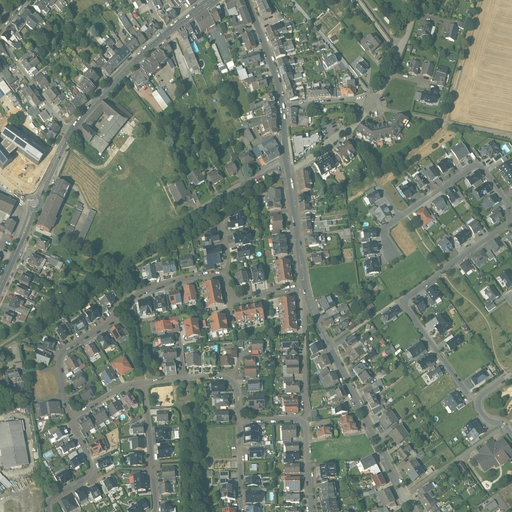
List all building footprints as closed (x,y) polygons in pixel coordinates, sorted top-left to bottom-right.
[(55,0),(57,1),(63,8),(67,5),(63,1),(62,1),(62,0),(55,0)] [(142,0),(138,0),(135,2),(139,8),(145,5),(142,0)] [(165,0),(171,8),(174,7),(170,0),(165,0)] [(231,0),(225,3),(233,26),(236,25),(232,17),(234,16),(234,14),(235,14),(234,13),(237,12),(237,11),(238,10),(240,14),(247,12),(245,8),(242,0),(231,0)] [(271,15),(265,0),(256,0),(255,1),(263,19),(271,15)] [(63,8),(57,1),(54,4),(60,11),(62,12),(64,10),(62,9),(63,8)] [(39,2),(33,8),(40,13),(42,11),(46,14),(49,11),(46,8),(39,2)] [(25,9),(17,18),(25,25),(32,32),(36,27),(39,24),(41,26),(44,23),(43,22),(36,17),(35,15),(33,16),(30,13),(29,12),(28,12),(25,9)] [(173,10),(168,14),(173,19),(177,16),(173,10)] [(220,21),(214,10),(208,14),(212,22),(214,25),(218,23),(220,21)] [(247,12),(240,14),(243,23),(245,27),(251,25),(252,24),(247,12)] [(45,20),(38,14),(36,17),(43,22),(45,20)] [(173,19),(168,14),(165,16),(170,22),(173,19)] [(208,14),(195,22),(200,33),(206,29),(206,31),(215,26),(212,22),(208,14)] [(131,28),(123,15),(118,18),(127,31),(131,36),(135,33),(131,28)] [(170,22),(165,16),(161,19),(166,25),(170,22)] [(25,25),(17,18),(11,25),(16,32),(17,34),(25,25)] [(236,25),(233,26),(235,32),(234,33),(236,37),(239,36),(239,35),(247,33),(246,30),(245,27),(243,23),(236,25)] [(155,24),(152,27),(156,33),(160,30),(155,24)] [(432,26),(423,24),(422,28),(421,28),(420,29),(420,31),(420,32),(421,32),(420,34),(429,37),(429,35),(432,26)] [(11,25),(7,30),(13,36),(14,34),(16,32),(11,25)] [(193,33),(189,25),(183,29),(187,36),(188,36),(193,33)] [(458,28),(449,26),(445,39),(454,42),(458,28)] [(156,33),(152,27),(151,27),(148,30),(153,36),(156,33)] [(274,27),(266,31),(268,36),(283,30),(282,28),(280,28),(280,29),(276,31),(274,27)] [(183,29),(177,33),(179,36),(183,42),(187,40),(188,36),(187,36),(183,29)] [(13,36),(7,30),(1,38),(7,43),(9,41),(13,36)] [(119,40),(112,30),(110,31),(114,36),(113,37),(116,41),(119,40)] [(153,36),(148,30),(144,33),(148,39),(153,36)] [(283,30),(268,36),(271,42),(284,37),(283,34),(284,33),(283,30)] [(140,34),(138,36),(135,33),(131,36),(133,39),(140,47),(146,41),(140,34)] [(228,44),(236,42),(233,34),(225,36),(228,44)] [(251,35),(243,37),(244,43),(241,44),(242,45),(245,44),(253,42),(251,35)] [(373,35),(363,44),(364,44),(368,49),(371,53),(377,48),(378,48),(382,45),(373,35)] [(114,45),(109,39),(104,43),(107,46),(109,48),(113,53),(116,51),(112,46),(114,45)] [(133,39),(124,46),(125,47),(131,54),(140,47),(133,39)] [(253,42),(245,44),(246,48),(244,49),(245,51),(251,50),(251,49),(255,48),(253,42)] [(281,43),(272,46),(274,52),(283,49),(281,43)] [(212,45),(222,74),(227,72),(217,44),(212,45)] [(173,52),(167,45),(160,51),(165,58),(173,52)] [(109,48),(107,46),(104,48),(107,51),(107,50),(111,55),(113,53),(109,48)] [(118,54),(116,51),(113,53),(116,56),(122,63),(131,54),(125,47),(118,54)] [(283,49),(274,52),(277,61),(285,58),(285,56),(283,49)] [(160,51),(152,57),(153,59),(141,69),(142,71),(148,79),(161,68),(159,67),(167,60),(160,51)] [(116,56),(113,53),(111,55),(112,57),(114,58),(108,64),(114,71),(122,63),(116,56)] [(198,65),(193,53),(189,55),(184,57),(189,69),(198,65)] [(258,54),(253,56),(253,54),(250,55),(251,57),(244,59),(244,60),(244,63),(245,63),(246,66),(253,63),(255,67),(259,66),(257,62),(260,61),(258,54)] [(108,64),(102,56),(95,62),(102,70),(104,72),(103,74),(105,76),(106,74),(109,76),(114,71),(108,64)] [(338,64),(333,57),(328,60),(333,67),(338,64)] [(28,60),(22,65),(24,69),(31,64),(29,62),(28,60)] [(287,60),(278,63),(280,70),(293,66),(296,65),(295,62),(295,60),(289,62),(288,63),(287,60)] [(333,67),(328,60),(323,63),(328,70),(333,67)] [(90,67),(85,61),(82,64),(88,69),(90,67)] [(364,61),(355,69),(360,74),(362,76),(362,75),(363,76),(365,73),(368,70),(365,68),(368,65),(364,61)] [(412,62),(410,68),(409,68),(408,73),(411,74),(416,75),(419,68),(420,64),(419,64),(412,62)] [(31,64),(24,69),(27,73),(34,68),(31,64)] [(323,65),(315,68),(318,74),(325,71),(323,65)] [(427,66),(426,65),(424,71),(423,75),(430,77),(433,67),(427,66)] [(293,66),(280,70),(283,78),(291,75),(290,71),(294,69),(293,66)] [(447,70),(439,68),(437,76),(436,77),(436,78),(436,79),(436,81),(438,82),(439,82),(440,81),(445,82),(443,82),(447,70)] [(7,70),(5,71),(1,74),(5,80),(10,77),(11,76),(7,70)] [(90,70),(86,74),(85,73),(82,77),(84,78),(92,86),(99,79),(90,70)] [(148,79),(142,71),(130,79),(137,89),(149,81),(148,79)] [(245,71),(238,74),(241,81),(246,79),(248,79),(247,76),(245,71)] [(291,75),(283,78),(285,84),(293,82),(297,80),(298,80),(297,77),(294,78),(292,77),(291,75)] [(12,80),(10,77),(5,80),(10,87),(17,81),(15,78),(12,80)] [(48,85),(42,77),(35,82),(41,89),(44,87),(45,88),(48,85)] [(248,79),(246,79),(248,87),(252,85),(252,83),(255,82),(253,77),(248,79)] [(84,78),(81,81),(82,83),(77,89),(85,100),(95,89),(92,86),(84,78)] [(255,82),(252,83),(252,85),(254,91),(268,87),(266,83),(265,80),(265,79),(255,82)] [(350,79),(346,79),(346,80),(347,83),(347,88),(348,97),(355,96),(354,87),(355,87),(355,83),(354,83),(354,82),(351,83),(350,79)] [(31,87),(21,94),(24,98),(34,91),(31,87)] [(52,90),(46,94),(52,102),(58,97),(59,96),(55,91),(54,91),(53,89),(52,90)] [(77,89),(76,89),(73,91),(76,94),(74,96),(82,107),(88,102),(85,100),(77,89)] [(430,95),(423,93),(423,94),(421,101),(426,102),(425,103),(431,104),(432,100),(435,101),(436,96),(437,91),(431,90),(430,95)] [(34,91),(24,98),(27,102),(30,100),(37,95),(34,91)] [(167,105),(156,91),(152,94),(163,110),(167,105)] [(296,92),(288,95),(290,101),(298,98),(296,94),(296,92)] [(423,94),(418,93),(416,93),(414,100),(421,102),(421,101),(423,94)] [(37,95),(30,100),(31,101),(32,102),(33,103),(40,99),(37,95)] [(272,95),(263,98),(265,103),(266,103),(267,105),(274,103),(275,103),(273,99),(272,95)] [(82,107),(74,96),(72,97),(74,100),(74,99),(75,100),(71,104),(77,112),(82,107)] [(40,99),(33,103),(36,107),(43,103),(40,99)] [(118,112),(105,101),(100,106),(103,109),(114,118),(118,112)] [(274,103),(267,105),(264,107),(267,115),(268,115),(275,112),(273,106),(275,105),(274,103)] [(71,104),(63,110),(61,111),(64,116),(66,115),(69,118),(74,114),(73,114),(77,112),(71,104)] [(100,106),(86,123),(92,127),(96,122),(94,120),(100,114),(103,109),(100,106)] [(37,108),(29,114),(31,116),(39,111),(37,108)] [(114,118),(97,138),(107,145),(128,120),(118,112),(114,118)] [(275,112),(268,115),(268,120),(267,120),(265,120),(264,120),(261,121),(263,124),(276,119),(275,112)] [(296,118),(296,126),(305,126),(304,117),(296,118)] [(384,127),(380,126),(377,128),(373,129),(373,127),(372,127),(371,127),(364,122),(356,134),(366,140),(371,144),(396,139),(399,134),(408,120),(394,117),(390,123),(388,123),(388,124),(388,126),(384,127)] [(296,118),(287,118),(288,127),(296,126),(296,118)] [(263,124),(258,126),(262,136),(271,132),(272,135),(277,133),(276,119),(263,124)] [(58,125),(52,122),(51,125),(52,126),(48,133),(55,137),(60,129),(56,127),(58,125)] [(86,123),(77,133),(89,144),(95,136),(88,131),(92,127),(86,123)] [(55,137),(48,133),(43,126),(40,129),(51,145),(55,137)] [(0,167),(2,170),(12,162),(8,158),(17,151),(38,166),(45,155),(7,128),(0,138),(4,142),(0,147),(0,167)] [(253,141),(247,131),(243,133),(246,138),(249,144),(253,141)] [(396,139),(371,144),(366,140),(363,145),(369,149),(399,143),(404,137),(399,134),(396,139)] [(303,138),(293,139),(295,160),(312,147),(313,148),(316,145),(315,145),(321,140),(318,135),(309,139),(304,140),(303,138)] [(107,145),(97,138),(95,136),(89,144),(99,153),(101,154),(108,146),(107,145)] [(273,138),(261,145),(264,150),(265,151),(267,150),(269,153),(265,155),(270,162),(279,157),(275,150),(278,148),(273,138)] [(346,142),(334,153),(337,156),(341,160),(344,163),(355,153),(351,149),(346,142)] [(461,144),(456,148),(457,150),(453,153),(451,151),(452,153),(459,162),(469,155),(470,155),(462,143),(461,143),(461,144)] [(489,145),(489,144),(486,146),(486,147),(483,149),(491,159),(492,158),(499,153),(500,153),(497,150),(498,150),(495,145),(494,146),(492,143),(489,145)] [(262,157),(260,153),(255,155),(262,166),(265,165),(261,158),(262,157)] [(459,162),(452,153),(450,155),(452,157),(449,159),(453,164),(454,166),(459,163),(459,162)] [(499,153),(492,158),(496,163),(503,158),(499,153)] [(249,154),(240,159),(246,169),(250,167),(248,164),(254,161),(249,154)] [(262,157),(261,158),(265,165),(270,162),(265,155),(262,157)] [(331,161),(328,156),(322,159),(320,161),(314,164),(315,166),(319,172),(321,175),(324,173),(325,174),(326,173),(331,170),(331,169),(334,167),(334,166),(331,161)] [(449,159),(448,156),(445,159),(446,160),(450,166),(453,164),(449,159)] [(446,160),(437,166),(443,174),(452,168),(450,166),(446,160)] [(511,163),(511,162),(498,170),(504,178),(511,172),(511,163)] [(339,163),(334,166),(334,167),(331,169),(331,170),(326,173),(329,178),(335,174),(337,179),(342,176),(340,171),(344,169),(344,168),(339,163)] [(233,164),(225,169),(230,177),(234,174),(234,173),(237,171),(233,164)] [(425,172),(429,177),(432,182),(439,178),(432,168),(425,172)] [(223,180),(218,172),(213,175),(214,176),(210,179),(214,185),(223,180)] [(478,175),(476,172),(466,179),(471,186),(473,185),(480,180),(482,179),(479,174),(478,175)] [(199,173),(191,178),(194,183),(196,187),(205,183),(199,173)] [(308,173),(298,174),(301,191),(310,190),(308,173)] [(422,179),(420,175),(413,179),(421,190),(427,185),(422,179)] [(480,180),(473,185),(475,188),(482,183),(480,180)] [(69,187),(56,181),(50,197),(62,202),(69,187)] [(181,183),(170,188),(177,204),(185,200),(184,198),(187,197),(187,196),(185,192),(181,183)] [(476,190),(475,191),(480,198),(490,192),(485,184),(484,185),(476,190)] [(415,193),(410,185),(400,192),(405,200),(415,193)] [(452,189),(445,194),(452,204),(458,200),(459,199),(456,194),(452,189)] [(279,191),(272,192),(272,193),(271,193),(268,194),(269,196),(265,196),(266,203),(268,203),(280,201),(281,201),(279,191)] [(464,199),(459,192),(456,194),(459,199),(458,200),(460,202),(464,199)] [(379,200),(375,193),(367,199),(370,205),(379,200)] [(16,203),(0,195),(0,212),(5,215),(10,217),(16,203)] [(494,196),(485,203),(489,209),(499,203),(494,196)] [(62,202),(50,197),(43,211),(56,216),(62,202)] [(307,197),(298,198),(299,205),(308,204),(307,201),(307,197)] [(440,198),(432,203),(435,207),(435,210),(442,211),(442,208),(446,206),(443,201),(440,198)] [(280,201),(268,203),(268,205),(267,208),(268,209),(268,211),(281,210),(280,207),(281,207),(280,203),(280,201)] [(308,204),(299,205),(300,213),(309,212),(309,207),(308,204)] [(376,207),(368,212),(371,216),(377,212),(378,211),(376,207)] [(386,210),(384,207),(378,211),(377,212),(379,215),(376,216),(378,219),(379,219),(380,222),(385,219),(390,216),(388,213),(389,213),(387,210),(386,210)] [(430,217),(424,209),(417,214),(423,223),(425,226),(432,221),(430,217)] [(76,210),(69,224),(75,226),(81,212),(76,210)] [(91,210),(74,248),(79,250),(92,220),(96,212),(91,210)] [(500,210),(493,215),(489,218),(493,225),(496,223),(497,223),(500,221),(499,221),(503,218),(500,214),(501,213),(500,210)] [(56,216),(43,211),(36,227),(49,232),(51,228),(52,229),(56,221),(54,220),(56,216)] [(236,218),(230,219),(232,228),(235,228),(239,228),(238,227),(243,226),(241,218),(241,217),(236,218)] [(7,221),(4,227),(0,225),(0,229),(3,231),(11,235),(15,224),(7,221)] [(481,230),(475,222),(468,226),(474,235),(481,230)] [(283,223),(274,224),(273,224),(274,231),(279,231),(283,230),(282,226),(283,226),(283,223)] [(311,224),(302,225),(303,233),(311,232),(311,224)] [(74,228),(69,226),(64,237),(69,239),(74,228)] [(469,233),(464,226),(461,228),(464,231),(467,235),(469,233)] [(375,230),(363,232),(364,239),(365,240),(369,239),(376,238),(375,230)] [(243,233),(234,234),(234,235),(233,236),(234,238),(234,239),(235,244),(243,243),(249,241),(249,238),(250,237),(251,237),(251,236),(251,233),(250,232),(249,232),(249,231),(243,233)] [(464,231),(460,234),(457,234),(457,236),(455,238),(456,240),(456,243),(458,243),(460,246),(464,243),(463,243),(469,239),(467,235),(464,231)] [(207,236),(205,236),(206,243),(211,242),(219,241),(218,234),(215,234),(207,236)] [(323,236),(307,238),(309,247),(318,246),(324,245),(323,236)] [(285,237),(273,238),(273,244),(273,245),(273,251),(274,251),(275,257),(276,257),(287,255),(287,252),(287,251),(288,251),(287,249),(287,248),(286,249),(286,243),(286,240),(285,240),(285,237)] [(49,243),(40,239),(38,240),(37,242),(38,243),(36,248),(47,252),(48,249),(46,248),(49,243)] [(444,239),(440,242),(441,243),(438,245),(445,255),(447,253),(448,253),(450,252),(449,251),(452,250),(449,246),(448,245),(448,244),(445,239),(444,239)] [(498,240),(489,245),(495,253),(503,247),(499,242),(498,240)] [(367,246),(364,246),(365,256),(368,256),(374,255),(376,255),(376,252),(378,252),(378,248),(375,248),(375,245),(373,245),(367,246)] [(0,246),(0,253),(6,257),(9,251),(0,246)] [(212,248),(206,249),(206,250),(207,253),(208,254),(209,257),(219,255),(222,254),(220,247),(212,248)] [(249,248),(238,250),(239,258),(244,257),(245,257),(246,258),(249,257),(249,256),(251,256),(252,254),(251,250),(249,248)] [(273,251),(263,252),(265,261),(276,260),(276,257),(275,257),(274,251),(273,251)] [(482,251),(471,258),(475,263),(477,266),(488,259),(485,255),(482,251)] [(490,251),(485,255),(488,259),(489,261),(494,258),(490,251)] [(209,257),(208,257),(208,260),(207,261),(208,265),(214,264),(220,263),(219,255),(209,257)] [(42,259),(37,256),(36,258),(32,256),(30,260),(29,260),(27,260),(27,262),(27,263),(28,264),(35,267),(32,272),(38,275),(41,270),(37,269),(42,259)] [(320,256),(312,257),(312,260),(311,260),(312,265),(321,264),(320,256)] [(191,257),(185,258),(180,259),(182,268),(193,266),(192,260),(191,257)] [(281,260),(272,261),(273,264),(270,264),(271,272),(276,272),(275,264),(282,263),(281,260)] [(370,262),(366,263),(367,270),(369,270),(370,274),(379,273),(377,265),(377,261),(370,262)] [(174,262),(170,263),(169,264),(163,265),(164,271),(164,274),(169,273),(170,273),(172,272),(172,273),(176,272),(175,268),(176,266),(176,264),(174,263),(174,262)] [(282,263),(275,264),(276,272),(278,284),(292,282),(289,262),(282,263)] [(470,267),(466,262),(460,266),(465,273),(465,274),(472,269),(470,267)] [(153,266),(146,268),(147,272),(146,273),(147,277),(148,277),(148,281),(156,279),(155,273),(154,266),(153,266)] [(261,267),(251,269),(254,284),(264,282),(262,274),(263,274),(261,267)] [(246,273),(243,271),(239,272),(237,275),(237,277),(236,278),(237,281),(238,281),(238,283),(242,285),(245,285),(248,282),(248,281),(246,274),(246,273)] [(511,277),(510,276),(508,271),(499,277),(507,289),(511,285),(511,277)] [(32,277),(27,275),(26,276),(23,275),(21,279),(20,281),(20,282),(28,286),(32,277)] [(218,282),(204,285),(205,295),(208,308),(215,307),(223,305),(218,282)] [(27,289),(22,287),(21,288),(18,287),(15,293),(23,297),(27,289)] [(191,287),(187,288),(187,291),(186,293),(185,293),(185,294),(187,302),(196,301),(194,289),(192,290),(191,287)] [(440,294),(435,287),(427,293),(430,298),(434,302),(435,301),(439,298),(440,299),(443,297),(441,294),(440,294)] [(491,287),(485,292),(491,302),(498,297),(491,287)] [(179,291),(169,293),(172,306),(181,304),(179,291)] [(105,299),(99,303),(100,305),(105,313),(108,311),(107,309),(111,307),(115,300),(114,298),(111,294),(105,298),(105,299)] [(205,295),(201,296),(204,312),(216,310),(215,307),(208,308),(205,295)] [(164,296),(155,298),(156,302),(157,309),(166,307),(164,296)] [(427,300),(425,297),(421,300),(426,308),(430,305),(427,300)] [(330,298),(326,300),(326,299),(320,302),(323,308),(322,309),(324,313),(326,312),(331,309),(333,308),(330,303),(332,302),(330,298)] [(434,302),(430,298),(427,300),(430,305),(432,307),(437,304),(435,301),(434,302)] [(17,301),(12,299),(9,306),(17,310),(21,301),(18,300),(17,301)] [(420,299),(413,304),(420,313),(427,309),(426,308),(421,300),(420,299)] [(151,312),(149,303),(149,300),(138,302),(139,307),(138,307),(139,311),(140,311),(140,312),(140,311),(141,316),(151,314),(151,312)] [(294,300),(279,301),(280,316),(282,333),(297,331),(294,300)] [(280,316),(279,301),(271,302),(273,316),(280,316)] [(495,307),(492,303),(485,307),(489,312),(495,307)] [(261,304),(250,307),(250,308),(246,309),(246,307),(234,310),(237,324),(242,323),(242,322),(246,322),(246,323),(255,321),(255,320),(259,319),(259,320),(264,319),(261,304)] [(98,312),(94,307),(91,308),(90,307),(85,309),(87,311),(85,312),(88,318),(91,323),(92,323),(94,321),(95,321),(98,319),(101,317),(98,312)] [(341,308),(333,313),(334,316),(337,314),(339,318),(340,317),(340,316),(344,314),(341,308)] [(399,314),(395,308),(390,311),(383,316),(387,322),(392,319),(395,317),(399,314)] [(333,313),(331,309),(326,312),(329,319),(334,316),(333,313)] [(349,313),(342,317),(343,318),(340,320),(341,322),(343,321),(348,318),(351,316),(349,313)] [(10,316),(6,314),(5,314),(4,317),(3,321),(10,324),(14,316),(11,315),(10,316)] [(329,319),(324,321),(326,326),(335,322),(334,320),(339,318),(337,314),(334,316),(329,319)] [(86,319),(83,315),(79,317),(80,319),(81,318),(84,324),(87,322),(86,319)] [(450,329),(446,323),(448,322),(444,315),(437,320),(440,325),(435,328),(437,331),(437,330),(441,335),(447,331),(450,329)] [(225,316),(210,319),(213,333),(217,332),(217,333),(218,333),(218,332),(222,332),(223,332),(223,331),(227,330),(225,316)] [(177,317),(169,319),(170,322),(171,326),(178,324),(177,317)] [(80,319),(72,324),(77,332),(86,326),(84,324),(81,318),(80,319)] [(246,322),(242,322),(242,323),(237,324),(238,330),(265,325),(264,319),(259,320),(259,319),(255,320),(255,321),(246,323),(246,322)] [(197,321),(186,323),(185,325),(187,337),(189,338),(200,336),(197,321)] [(164,323),(159,323),(160,324),(156,325),(157,333),(162,332),(163,333),(166,332),(166,331),(172,330),(171,326),(170,322),(164,323)] [(344,322),(333,329),(336,334),(338,333),(339,334),(342,332),(341,331),(347,327),(344,322)] [(63,328),(62,327),(61,327),(59,328),(59,329),(59,330),(57,332),(63,341),(71,336),(69,332),(65,326),(65,327),(63,328)] [(121,331),(118,326),(111,331),(117,341),(124,336),(121,331)] [(105,334),(102,337),(100,336),(98,337),(98,339),(97,339),(104,350),(110,346),(112,345),(109,340),(105,334)] [(166,338),(160,339),(162,345),(165,345),(170,344),(170,345),(175,344),(173,336),(166,338)] [(452,336),(448,338),(444,341),(447,344),(448,343),(454,339),(452,336)] [(454,339),(448,343),(447,344),(446,344),(451,351),(460,345),(458,342),(459,342),(458,341),(459,341),(457,337),(454,339)] [(352,338),(341,346),(345,351),(351,347),(356,343),(352,338)] [(55,343),(46,339),(44,346),(43,348),(46,349),(52,351),(55,343)] [(294,340),(294,339),(289,339),(290,340),(283,340),(283,349),(290,348),(290,349),(296,349),(296,348),(298,348),(297,340),(294,340)] [(356,343),(351,347),(353,350),(355,348),(361,344),(359,341),(356,343)] [(262,343),(252,343),(252,351),(259,351),(259,352),(261,352),(262,351),(262,343)] [(320,343),(310,348),(314,355),(318,353),(323,351),(320,343)] [(93,344),(85,349),(90,358),(98,353),(93,344)] [(420,345),(419,344),(414,348),(408,351),(413,359),(420,354),(425,351),(425,350),(421,345),(420,345)] [(385,350),(390,356),(397,350),(392,345),(385,350)] [(357,351),(349,356),(353,362),(364,354),(361,350),(362,350),(362,349),(361,350),(360,348),(357,351)] [(170,351),(164,352),(164,355),(163,358),(165,360),(166,360),(173,359),(175,359),(176,356),(176,350),(170,351)] [(373,351),(366,356),(369,360),(376,356),(373,351)] [(42,354),(36,352),(34,357),(32,358),(32,360),(32,362),(34,363),(36,362),(47,366),(50,357),(42,354)] [(212,355),(211,354),(208,354),(208,355),(204,355),(205,361),(205,367),(215,366),(215,361),(215,360),(215,359),(215,358),(214,355),(212,355)] [(198,355),(188,356),(188,367),(199,367),(198,358),(198,355)] [(428,366),(433,363),(434,363),(429,355),(425,358),(418,363),(423,370),(428,366)] [(326,356),(315,361),(317,365),(319,365),(321,370),(326,367),(330,365),(326,356)] [(76,362),(73,357),(65,362),(71,372),(79,368),(75,362),(76,362)] [(230,357),(222,358),(221,359),(221,361),(222,362),(222,367),(232,366),(231,359),(231,357),(230,357)] [(251,358),(246,358),(246,367),(256,367),(256,363),(255,362),(255,358),(251,358)] [(290,358),(286,358),(286,360),(286,366),(287,366),(298,366),(298,358),(290,358)] [(115,364),(117,369),(122,375),(131,370),(124,359),(115,364)] [(364,361),(352,370),(358,378),(367,372),(369,371),(367,368),(368,367),(364,361)] [(165,366),(164,366),(165,373),(166,373),(176,372),(175,365),(174,365),(165,366)] [(298,366),(287,366),(287,374),(292,374),(298,374),(298,366)] [(256,367),(246,367),(245,367),(245,376),(249,376),(256,376),(256,367)] [(10,371),(9,370),(7,371),(7,372),(4,372),(7,390),(11,389),(10,381),(17,380),(18,383),(22,382),(19,369),(15,370),(10,371)] [(429,373),(426,375),(430,381),(438,376),(442,373),(438,369),(437,370),(436,370),(435,369),(429,373)] [(484,374),(480,369),(476,372),(477,374),(471,379),(476,386),(484,380),(489,377),(489,376),(486,372),(484,374)] [(109,370),(103,374),(102,377),(101,379),(102,381),(104,381),(107,384),(115,379),(113,375),(110,370),(109,370)] [(367,372),(358,378),(363,385),(368,382),(369,383),(373,380),(367,372)] [(330,375),(323,379),(327,386),(338,380),(334,373),(330,375)] [(75,378),(71,381),(76,388),(85,383),(80,375),(75,378)] [(252,382),(248,382),(249,391),(259,391),(259,387),(260,386),(259,386),(259,382),(252,382)] [(375,382),(363,391),(364,395),(378,388),(375,382)] [(224,383),(219,383),(218,383),(216,383),(215,383),(212,384),(212,392),(218,392),(224,392),(224,383)] [(293,383),(286,383),(286,384),(287,393),(299,392),(299,383),(293,383)] [(85,390),(79,394),(84,402),(93,396),(94,394),(93,393),(92,393),(89,388),(85,390)] [(342,388),(338,391),(337,389),(335,390),(336,392),(334,393),(333,391),(325,395),(327,399),(335,395),(336,397),(344,393),(342,388)] [(378,388),(364,395),(368,402),(376,399),(374,396),(377,394),(376,393),(379,391),(378,388)] [(344,393),(336,397),(337,398),(331,401),(333,404),(334,403),(335,403),(339,401),(338,400),(340,400),(341,401),(342,400),(342,399),(346,397),(344,393)] [(449,398),(444,401),(448,407),(459,399),(456,393),(449,398)] [(131,395),(124,399),(126,404),(130,409),(130,408),(132,407),(133,405),(136,403),(131,395)] [(253,398),(249,398),(249,408),(256,408),(256,410),(262,409),(262,408),(264,408),(264,397),(253,398)] [(226,398),(216,398),(216,407),(220,407),(228,407),(228,398),(226,398)] [(376,399),(368,402),(372,410),(379,406),(378,403),(376,399)] [(459,399),(448,407),(452,412),(457,408),(463,404),(459,399)] [(117,403),(112,406),(111,406),(108,408),(113,415),(121,410),(117,403)] [(338,416),(348,413),(345,403),(334,406),(338,416)] [(53,404),(47,405),(49,415),(54,414),(55,415),(60,414),(59,410),(58,404),(53,405),(53,404)] [(130,409),(126,404),(122,406),(124,409),(126,412),(130,409),(130,408),(130,409)] [(47,405),(41,406),(42,407),(37,408),(38,414),(38,418),(39,418),(44,417),(44,416),(49,415),(47,405)] [(101,408),(92,414),(96,421),(99,425),(108,420),(105,415),(101,408)] [(168,412),(157,412),(157,421),(164,421),(165,422),(167,422),(168,421),(168,412)] [(396,423),(392,418),(394,416),(391,412),(385,416),(379,420),(385,428),(385,427),(386,429),(386,430),(390,427),(396,423)] [(223,413),(217,413),(217,415),(217,418),(218,419),(218,422),(228,422),(228,413),(223,413)] [(87,417),(78,423),(82,429),(85,434),(85,433),(94,428),(91,424),(87,417)] [(352,418),(339,420),(339,421),(338,422),(341,424),(341,427),(342,427),(354,425),(353,420),(352,420),(352,418)] [(468,436),(480,427),(475,421),(463,429),(468,436)] [(20,422),(0,425),(0,450),(0,451),(25,446),(20,422)] [(354,425),(342,427),(342,428),(341,429),(344,431),(345,434),(358,431),(357,427),(356,427),(355,424),(354,425)] [(143,425),(133,426),(134,434),(143,433),(143,425)] [(295,426),(282,427),(282,431),(284,431),(284,438),(283,438),(291,438),(295,438),(295,426)] [(256,427),(244,428),(244,435),(259,435),(259,428),(259,427),(256,427)] [(394,432),(390,435),(393,439),(397,444),(403,439),(404,441),(409,437),(405,431),(403,432),(400,428),(402,427),(401,427),(400,428),(394,432)] [(480,427),(468,436),(472,442),(484,433),(480,427)] [(69,435),(65,428),(51,435),(55,443),(69,435)] [(330,429),(317,431),(318,433),(317,434),(317,438),(332,436),(331,432),(332,431),(331,430),(330,429)] [(162,431),(156,432),(156,435),(157,435),(157,438),(157,441),(165,440),(170,440),(169,431),(168,431),(167,430),(166,430),(165,431),(162,431)] [(244,435),(245,443),(256,443),(260,443),(260,442),(259,435),(244,435)] [(494,444),(491,445),(482,451),(482,452),(480,454),(481,455),(475,459),(481,469),(485,467),(487,469),(493,465),(496,468),(502,464),(501,463),(505,460),(505,461),(511,457),(509,453),(511,452),(508,447),(507,448),(506,447),(508,446),(503,439),(495,445),(494,444)] [(105,440),(97,444),(91,446),(94,454),(98,453),(99,454),(104,452),(105,452),(106,451),(107,451),(106,448),(108,447),(105,440)] [(138,441),(132,441),(133,446),(134,447),(134,450),(144,449),(144,446),(144,443),(143,443),(143,440),(138,441)] [(63,445),(60,447),(60,448),(64,454),(75,448),(71,441),(63,445)] [(291,444),(286,444),(286,448),(288,448),(288,452),(299,452),(299,444),(291,444)] [(25,446),(0,451),(4,470),(28,465),(25,446)] [(407,446),(397,453),(403,461),(409,457),(410,456),(408,453),(411,451),(407,446)] [(161,448),(158,448),(159,458),(169,457),(169,448),(168,447),(161,448)] [(252,449),(250,449),(250,458),(261,458),(261,449),(252,449)] [(75,452),(68,456),(71,461),(78,457),(75,452)] [(299,452),(288,452),(288,455),(287,455),(287,460),(292,460),(299,460),(299,452)] [(71,461),(70,461),(74,469),(85,463),(81,456),(78,457),(71,461)] [(133,456),(132,456),(130,457),(131,461),(132,463),(132,466),(134,466),(135,466),(136,466),(137,466),(142,465),(142,456),(133,456)] [(364,471),(375,465),(371,457),(360,463),(364,471)] [(101,460),(98,462),(101,469),(110,466),(107,458),(101,460)] [(413,462),(403,469),(408,476),(418,469),(413,462)] [(467,471),(462,463),(458,466),(463,474),(467,471)] [(334,465),(320,466),(321,471),(321,473),(321,480),(327,479),(329,479),(329,478),(335,478),(334,470),(335,470),(334,465)] [(171,469),(162,470),(163,479),(164,479),(171,478),(174,478),(174,471),(174,470),(174,469),(173,468),(172,468),(171,469)] [(418,469),(408,476),(413,482),(424,474),(421,471),(420,472),(418,469)] [(0,471),(0,478),(10,489),(14,485),(0,471)] [(58,476),(57,476),(60,480),(62,484),(65,483),(65,484),(68,482),(68,481),(70,480),(68,476),(66,471),(65,472),(58,476)] [(140,476),(134,476),(134,477),(134,484),(147,483),(146,479),(143,479),(143,476),(140,476)] [(381,476),(377,478),(376,477),(372,479),(377,489),(385,485),(381,476)] [(112,478),(103,483),(109,493),(118,488),(112,478)] [(299,479),(287,479),(287,483),(285,485),(285,487),(287,488),(290,488),(290,490),(294,490),(300,489),(299,479)] [(334,484),(321,487),(322,493),(321,493),(322,496),(321,496),(322,503),(335,501),(335,499),(335,485),(335,484),(334,484)] [(164,485),(160,486),(161,495),(170,494),(170,485),(164,485)] [(226,485),(220,485),(220,499),(228,499),(228,501),(235,500),(235,486),(228,487),(228,485),(226,485)] [(95,486),(89,490),(91,494),(94,499),(101,496),(95,486)] [(424,489),(418,494),(421,499),(431,492),(433,490),(429,486),(424,489)] [(81,489),(75,493),(77,497),(80,502),(87,499),(84,493),(81,489)] [(388,490),(378,495),(384,507),(388,505),(394,502),(388,490)] [(252,492),(246,493),(246,503),(261,503),(261,492),(252,492)] [(421,499),(419,500),(423,506),(434,498),(435,498),(431,492),(421,499)] [(292,496),(291,496),(286,496),(286,503),(291,503),(291,504),(299,503),(299,501),(300,501),(300,495),(292,496)] [(70,496),(61,500),(65,507),(67,511),(68,511),(70,510),(71,511),(76,508),(70,496)] [(434,498),(423,506),(427,511),(429,510),(436,506),(435,506),(439,503),(438,502),(437,502),(434,498)] [(143,500),(137,504),(138,505),(142,511),(148,509),(143,500)] [(322,503),(322,506),(322,507),(322,509),(323,509),(323,511),(337,511),(337,508),(337,505),(336,505),(335,501),(322,503)] [(494,501),(485,507),(489,511),(497,506),(494,501)]
